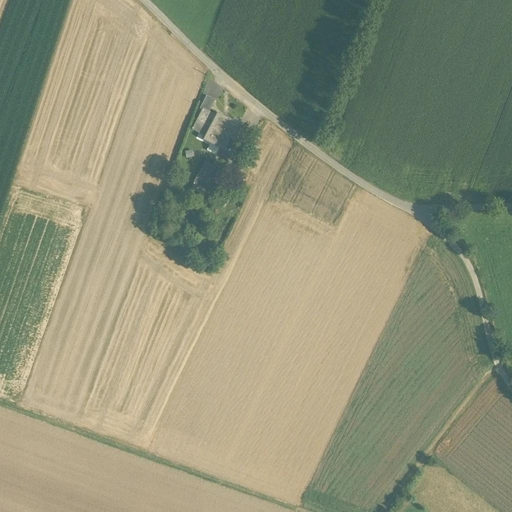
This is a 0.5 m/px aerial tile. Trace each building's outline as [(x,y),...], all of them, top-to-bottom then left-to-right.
[(215,101),(207,97),(201,109),(203,111),(204,110),(209,113),(215,101)] [(209,113),(204,110),(203,111),(197,122),(211,129),(217,117),(209,113)] [(237,127),(217,117),(211,129),(206,137),(214,141),(226,148),(230,141),(237,127)] [(211,129),(197,122),(193,130),(204,136),(202,140),(212,145),(214,141),(206,137),(211,129)] [(237,127),(230,141),(236,144),(243,130),(237,127)] [(226,148),(214,141),(212,145),(224,152),(226,148)] [(214,174),(202,169),(195,184),(206,190),(214,174)]
